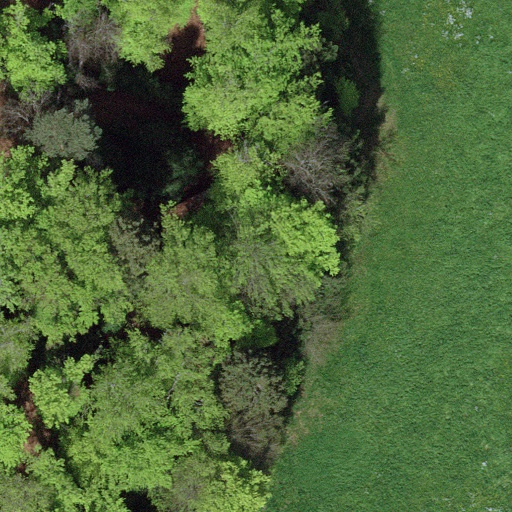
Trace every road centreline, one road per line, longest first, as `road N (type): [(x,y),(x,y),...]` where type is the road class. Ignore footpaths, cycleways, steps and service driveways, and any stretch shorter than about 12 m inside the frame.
road 1 (track): [(5,511),(29,399),(30,192),(51,130),(83,106),(197,140),(305,149),(385,117)]
road 2 (track): [(30,192),(20,93),(37,0)]
